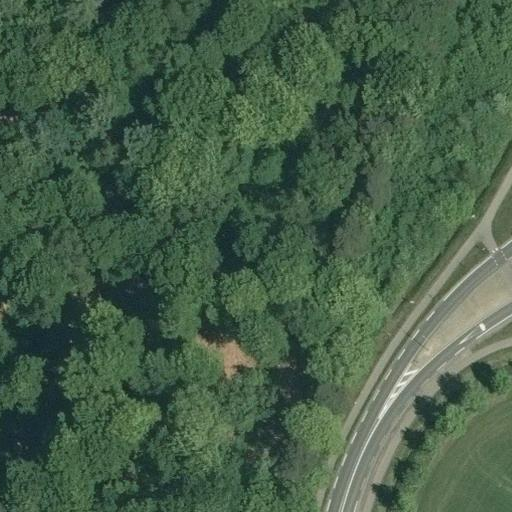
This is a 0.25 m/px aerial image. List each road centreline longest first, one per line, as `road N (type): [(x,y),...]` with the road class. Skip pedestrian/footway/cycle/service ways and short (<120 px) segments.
road 1 (secondary): [(511,247),(469,287),(405,376)]
road 2 (secondary): [(345,511),(359,464),(405,376)]
road 3 (secondary): [(405,376),(511,307)]
